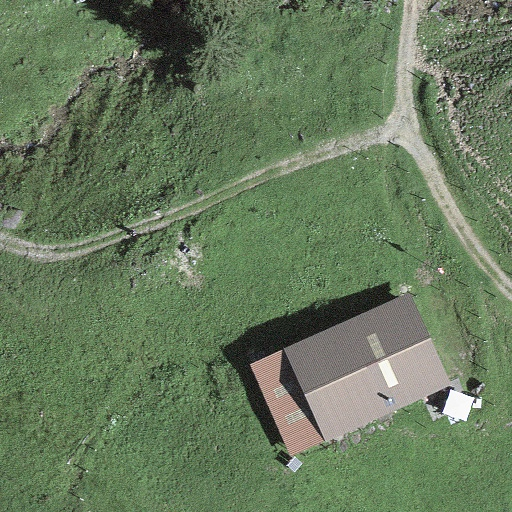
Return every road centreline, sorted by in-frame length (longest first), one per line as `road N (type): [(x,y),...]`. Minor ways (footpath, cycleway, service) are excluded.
road 1 (track): [(0,264),(40,267),(404,122)]
road 2 (track): [(404,122),(462,224),(511,289)]
road 3 (track): [(404,122),(411,0)]
